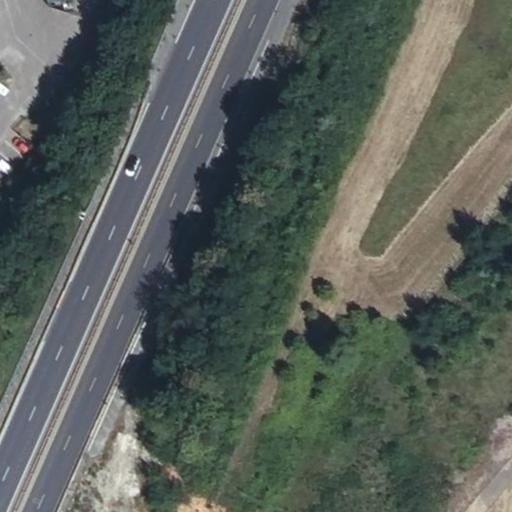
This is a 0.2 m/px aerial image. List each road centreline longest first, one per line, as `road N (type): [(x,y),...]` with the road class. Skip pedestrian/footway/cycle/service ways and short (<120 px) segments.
road 1 (trunk): [(42,511),(271,0)]
road 2 (trunk): [(217,0),(0,489)]
road 3 (unclassified): [(115,511),(0,434)]
